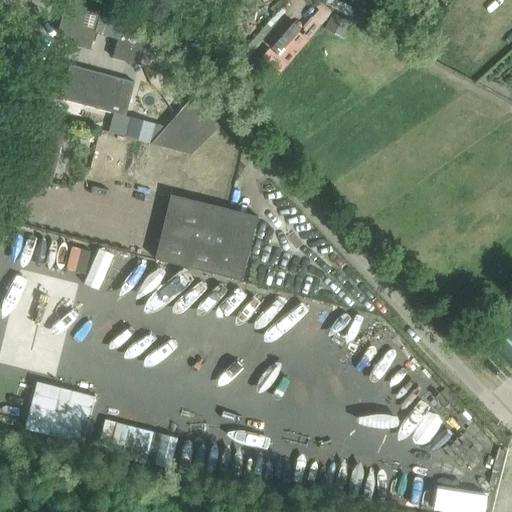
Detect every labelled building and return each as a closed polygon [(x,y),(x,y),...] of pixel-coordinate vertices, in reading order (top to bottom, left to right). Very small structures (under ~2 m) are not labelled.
[(65,0),(57,34),(73,39),(72,43),(91,48),(102,2),(100,0),(65,0)] [(333,9),(319,1),(315,7),(318,9),(312,16),(313,17),(321,23),(333,9)] [(333,13),(325,28),(345,38),(353,24),(333,13)] [(140,65),(144,46),(121,22),(112,58),(140,65)] [(288,63),(308,39),(303,34),(299,31),(279,55),(287,62),(288,63)] [(135,83),(69,65),(60,99),(126,116),(135,83)] [(189,153),(218,125),(191,96),(165,128),(126,117),(122,135),(189,153)] [(25,152),(23,161),(19,176),(50,184),(64,134),(32,126),(25,152)] [(159,193),(168,160),(92,140),(84,173),(159,193)] [(170,195),(154,258),(200,270),(241,280),(257,216),(170,195)] [(21,259),(82,281),(92,251),(31,230),(21,259)] [(511,326),(504,318),(483,337),(511,368),(511,326)] [(36,382),(24,428),(83,443),(95,396),(36,382)]
